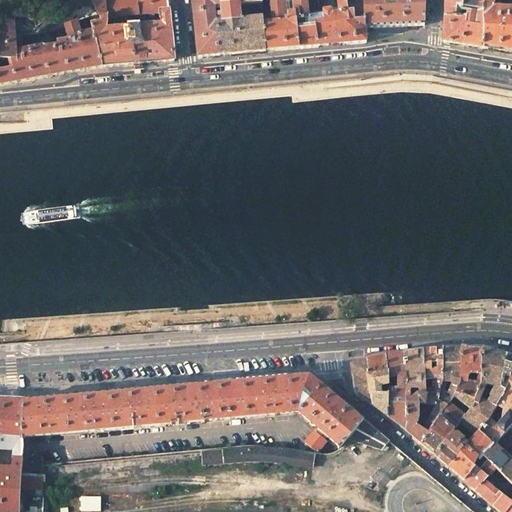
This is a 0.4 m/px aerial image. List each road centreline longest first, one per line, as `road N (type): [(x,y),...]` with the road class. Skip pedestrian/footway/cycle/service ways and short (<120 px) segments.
road 1 (primary): [(335,342),(0,366)]
road 2 (primary): [(188,82),(432,62)]
road 3 (residential): [(335,342),(337,386),(345,396),(483,511)]
road 4 (primary): [(0,97),(188,82)]
road 5 (primary): [(511,333),(335,342)]
